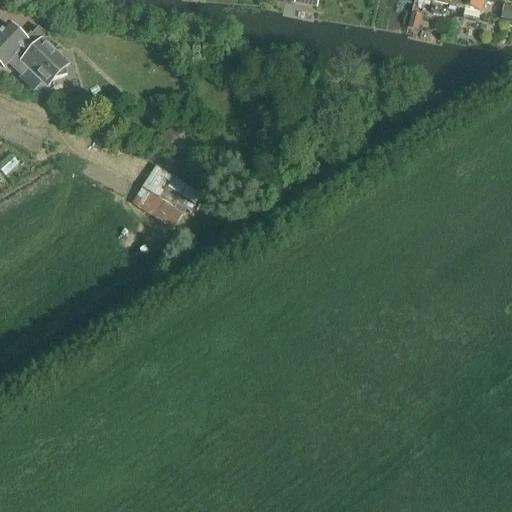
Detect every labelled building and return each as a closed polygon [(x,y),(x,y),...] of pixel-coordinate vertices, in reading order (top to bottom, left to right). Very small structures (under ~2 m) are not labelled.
[(295,0),(294,5),(317,10),(318,0),(295,0)] [(415,0),(414,4),(455,12),(457,0),(415,0)] [(483,0),(457,0),(455,12),(479,18),(483,0)] [(511,9),(503,7),(500,20),(511,22),(511,9)] [(7,66),(20,79),(26,72),(41,86),(65,79),(59,54),(54,56),(42,45),(46,40),(38,32),(31,39),(32,40),(27,46),(8,27),(0,35),(0,68),(2,71),(7,66)] [(191,145),(177,127),(158,142),(172,159),(191,145)] [(132,207),(174,233),(198,195),(156,169),(132,207)]
